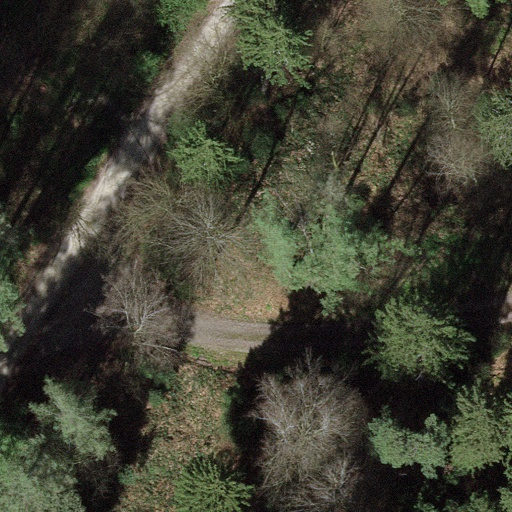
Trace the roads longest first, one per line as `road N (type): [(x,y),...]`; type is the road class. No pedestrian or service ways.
road 1 (track): [(511,310),(233,339),(48,287)]
road 2 (unclassified): [(0,390),(48,287),(126,156),(237,0)]
